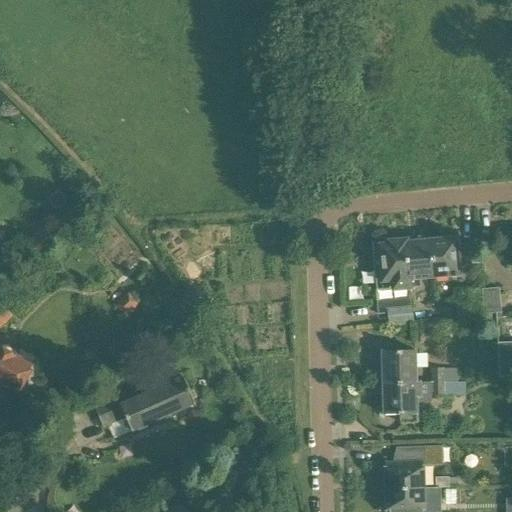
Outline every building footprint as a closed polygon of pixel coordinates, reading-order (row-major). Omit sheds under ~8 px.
[(25,243),(36,255),(50,243),(39,230),(25,243)] [(430,242),(433,276),(459,274),(456,239),(430,242)] [(380,246),(380,253),(373,254),(376,291),(394,289),(409,288),(409,279),(408,279),(405,241),(388,243),(388,246),(380,246)] [(406,241),(405,241),(408,279),(409,279),(433,276),(430,242),(406,244),(406,241)] [(476,245),(461,246),(463,266),(477,264),(476,245)] [(484,315),(497,314),(501,313),(499,288),(482,290),(484,315)] [(455,291),(457,316),(457,317),(483,315),(480,289),(455,291)] [(137,304),(128,294),(116,305),(125,315),(137,304)] [(387,315),(387,311),(395,310),(395,301),(378,303),(379,316),(387,315)] [(0,326),(16,312),(7,302),(0,308),(0,326)] [(511,342),(498,343),(500,378),(511,377),(511,342)] [(0,346),(0,382),(16,392),(31,366),(16,358),(14,349),(6,345),(0,346)] [(383,384),(416,383),(415,351),(382,352),(383,384)] [(431,383),(443,382),(443,369),(431,369),(431,383)] [(94,407),(103,427),(125,417),(132,432),(195,404),(183,377),(128,401),(125,393),(94,407)] [(416,383),(383,384),(384,415),(400,415),(401,423),(417,423),(416,414),(417,414),(416,398),(420,398),(430,402),(432,397),(444,397),(443,382),(431,383),(416,383)] [(195,444),(175,453),(181,466),(201,458),(195,444)] [(441,448),(416,448),(416,464),(423,464),(423,467),(442,466),(441,448)] [(386,490),(423,489),(423,464),(385,465),(386,490)] [(437,477),(437,487),(451,486),(451,476),(437,477)] [(424,501),(423,489),(386,490),(386,511),(430,511),(431,501),(424,501)]
